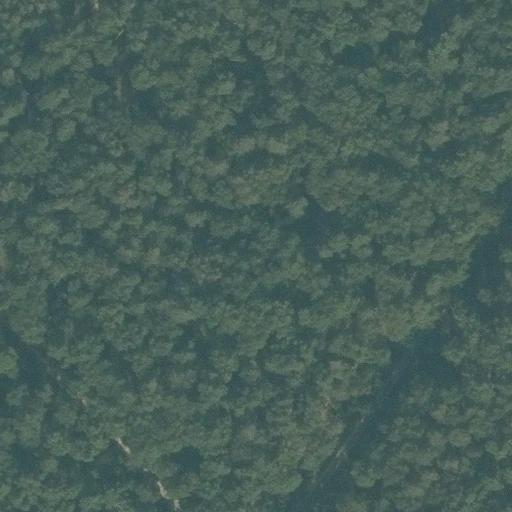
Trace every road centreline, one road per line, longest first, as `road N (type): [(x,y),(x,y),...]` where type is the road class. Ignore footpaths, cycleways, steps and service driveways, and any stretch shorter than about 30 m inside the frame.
road 1 (track): [(511,214),(305,511)]
road 2 (track): [(165,511),(0,314)]
